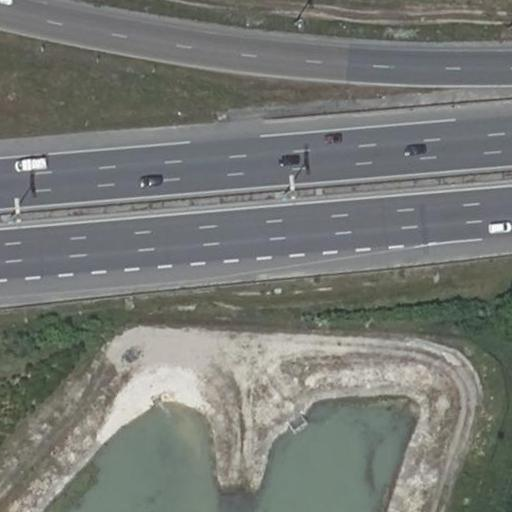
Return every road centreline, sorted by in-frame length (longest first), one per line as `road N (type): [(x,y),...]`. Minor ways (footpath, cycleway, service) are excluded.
road 1 (motorway): [(511,69),(298,61),(0,10)]
road 2 (motorway): [(511,139),(0,182)]
road 3 (track): [(155,336),(423,347),(466,404),(432,511)]
road 4 (motorway): [(0,290),(441,216)]
road 5 (motorway): [(0,254),(441,216)]
road 6 (track): [(236,339),(250,439),(249,491),(235,511)]
road 7 (track): [(0,481),(110,353)]
